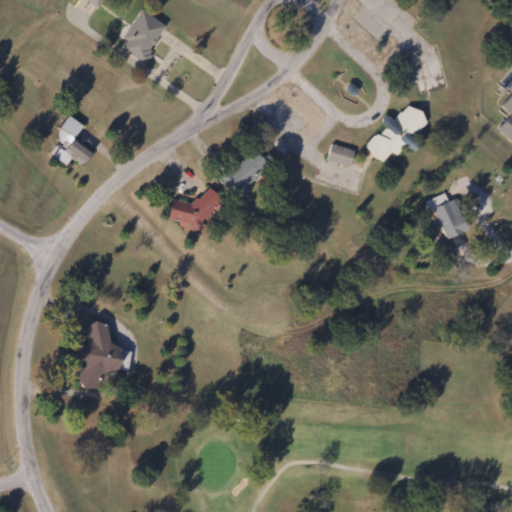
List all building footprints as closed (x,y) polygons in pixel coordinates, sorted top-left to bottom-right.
[(78,0),(96,8),(99,0),(78,0)] [(118,39),(123,42),(118,49),(140,63),(162,28),(136,11),(118,39)] [(496,129),(511,143),(511,90),(499,106),(508,114),(496,129)] [(423,125),(405,105),(387,122),(396,132),(389,138),(381,128),(360,147),(378,166),(423,125)] [(77,165),(88,150),(70,138),(79,126),(64,116),(55,128),(60,132),(55,140),(59,144),(50,157),(62,165),(67,158),(77,165)] [(351,151),(328,143),(323,160),(346,167),(351,151)] [(247,189),(242,184),(263,166),(249,149),(213,181),(231,202),(247,189)] [(170,198),(163,218),(199,232),(213,195),(199,190),(193,207),(170,198)] [(443,239),(463,230),(449,200),(429,209),(443,239)] [(126,371),(126,352),(104,345),(104,326),(97,323),(84,323),(83,342),(83,345),(68,345),(66,353),(65,358),(79,362),(79,364),(75,377),(75,386),(87,389),(94,389),(100,371),(126,371)]
